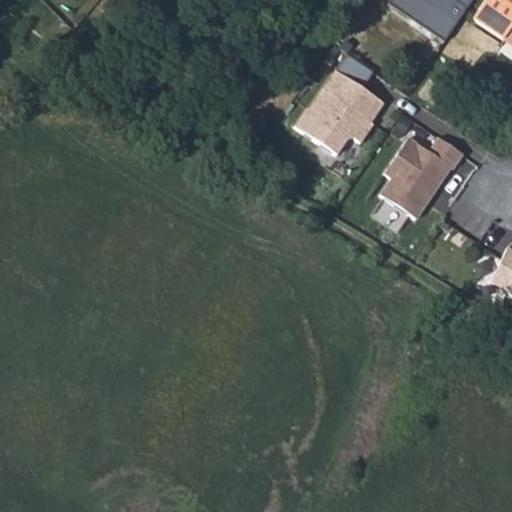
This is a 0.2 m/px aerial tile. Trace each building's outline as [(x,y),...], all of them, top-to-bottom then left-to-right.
[(393,0),(445,37),(471,0),(393,0)] [(511,0),(487,0),(474,20),(504,41),(508,35),(511,37),(511,0)] [(359,47),(351,41),(346,48),(354,53),(359,47)] [(377,71),(350,53),(313,107),(310,106),(297,125),(339,153),(350,138),(357,138),(363,142),(376,123),(374,121),(387,102),(366,88),(377,71)] [(465,154),(441,137),(431,151),(411,137),(386,172),(394,178),(382,194),(387,197),(375,213),(399,230),(411,214),(417,219),(453,167),(455,169),(465,154)] [(511,251),(502,246),(483,283),(511,296),(511,251)]
